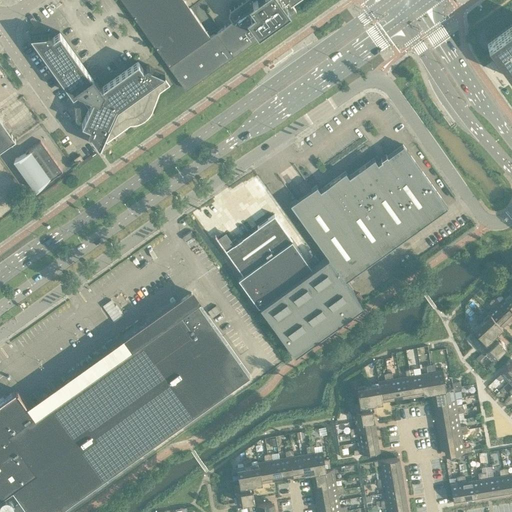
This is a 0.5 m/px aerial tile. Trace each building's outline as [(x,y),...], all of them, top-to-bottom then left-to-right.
[(511,23),(500,32),(486,42),(492,50),(496,55),(494,56),(493,57),(493,58),(492,58),(492,59),(493,59),(498,68),(499,68),(500,68),(501,68),(503,66),(504,66),(511,77),(511,23)] [(59,31),(52,36),(50,33),(48,32),(47,32),(45,33),(29,34),(72,94),(73,93),(86,99),(85,102),(88,107),(81,122),(88,126),(87,129),(87,131),(88,133),(89,133),(98,146),(102,139),(106,141),(129,124),(133,124),(137,123),(140,122),(144,120),(147,117),(149,114),(151,111),(159,91),(169,84),(162,74),(164,72),(150,66),(149,64),(147,64),(145,64),(142,67),(137,60),(102,85),(95,76),(93,78),(59,31)] [(0,149),(10,143),(15,140),(14,138),(11,135),(12,135),(11,133),(10,134),(0,119),(0,149)] [(61,171),(40,140),(24,151),(25,152),(14,158),(36,189),(45,180),(46,182),(61,171)] [(312,267),(258,305),(293,354),(362,304),(345,279),(447,206),(402,144),(377,162),(374,157),(348,176),(345,171),(319,189),(316,184),(290,203),(327,255),(312,267)] [(83,159),(79,154),(73,159),(77,163),(83,159)] [(238,277),(258,305),(312,267),(274,214),(233,243),(226,233),(223,236),(224,239),(220,242),(242,274),(238,277)] [(32,413),(6,431),(34,471),(11,487),(12,489),(28,511),(54,511),(249,373),(191,292),(126,338),(130,345),(33,414),(32,413)] [(509,318),(511,314),(511,305),(505,298),(506,298),(504,296),(499,301),(495,297),(491,299),(509,318)] [(488,312),(489,313),(501,325),(509,318),(491,299),(489,302),(493,307),(488,312)] [(215,305),(207,310),(212,317),(220,311),(215,305)] [(489,313),(485,317),(481,314),(477,316),(475,319),(479,323),(473,328),(485,340),(481,343),(474,335),(470,339),(472,342),(481,352),(484,354),(488,351),(493,356),(505,344),(494,332),(501,325),(489,313)] [(481,352),(475,358),(478,360),(484,354),(481,352)] [(508,381),(511,377),(511,362),(502,372),(501,372),(496,378),(500,380),(504,376),(508,381)] [(424,392),(434,390),(430,364),(426,365),(427,372),(420,373),(424,392)] [(434,364),(430,364),(434,390),(445,388),(442,369),(435,371),(434,364)] [(406,376),(399,377),(402,396),(413,394),(409,368),(405,370),(406,376)] [(413,368),(409,368),(413,394),(424,392),(420,373),(414,374),(413,368)] [(377,380),(378,383),(381,399),(392,397),(387,372),(383,373),(384,379),(377,380)] [(392,397),(402,396),(399,377),(392,378),(391,372),(387,372),(392,397)] [(357,420),(374,417),(371,401),(381,399),(378,383),(372,384),(371,379),(367,378),(363,380),(364,385),(356,386),(359,402),(354,403),(353,396),(348,397),(348,401),(349,410),(351,414),(356,413),(357,419),(357,420)] [(453,387),(452,387),(445,388),(434,390),(436,401),(455,398),(454,391),(461,390),(461,386),(453,387)] [(0,435),(6,431),(32,413),(25,403),(25,402),(17,390),(17,391),(16,390),(14,390),(0,400),(0,435)] [(456,404),(455,398),(436,401),(438,412),(463,407),(462,403),(456,404)] [(463,411),(463,407),(438,412),(440,422),(459,419),(457,412),(463,411)] [(350,432),(375,428),(374,417),(357,420),(357,419),(355,420),(356,427),(350,428),(350,432)] [(460,426),(459,419),(440,422),(441,433),(467,428),(466,425),(460,426)] [(377,438),(375,428),(350,432),(351,436),(357,435),(358,441),(377,438)] [(441,433),(443,443),(462,440),(461,434),(467,433),(467,428),(441,433)] [(0,435),(0,497),(12,489),(11,487),(34,471),(6,431),(0,435)] [(379,449),(377,438),(358,441),(359,448),(354,449),(353,454),(361,453),(379,449)] [(463,447),(462,440),(443,443),(445,455),(463,452),(471,450),(469,446),(463,447)] [(303,473),(314,471),(310,445),(306,446),(307,453),(300,454),(303,473)] [(314,445),(310,445),(314,471),(325,469),(322,450),(315,452),(314,445)] [(286,457),(279,458),(282,477),(293,475),(288,449),(285,451),(286,457)] [(293,449),(288,449),(293,475),(303,473),(300,454),(294,455),(293,449)] [(257,461),(257,464),(258,464),(261,480),(271,478),(267,453),(263,454),(264,460),(257,461)] [(271,453),(267,453),(271,478),(282,477),(279,458),(272,459),(271,453)] [(382,471),(401,468),(399,456),(381,459),(373,460),(375,465),(381,464),(382,471)] [(251,482),(261,480),(258,464),(257,464),(251,465),(251,459),(246,459),(243,461),(243,466),(236,467),(239,483),(234,484),(233,480),(228,481),(228,485),(229,491),(231,495),(236,494),(237,501),(254,499),(251,482)] [(332,468),(325,469),(314,471),(316,482),(335,478),(334,472),(341,471),(341,466),(332,467),(332,468)] [(401,468),(382,471),(383,477),(377,478),(377,483),(402,478),(401,468)] [(500,475),(493,476),(496,495),(507,493),(503,468),(499,469),(500,475)] [(507,468),(503,468),(507,493),(511,492),(511,472),(508,474),(507,468)] [(475,498),(486,497),(481,471),(477,473),(478,479),(472,480),(475,498)] [(485,471),(481,471),(486,497),(496,495),(493,476),(486,477),(485,471)] [(464,500),(460,475),(456,476),(457,482),(450,483),(453,502),(464,500)] [(464,475),(460,475),(464,500),(475,498),(472,480),(465,481),(464,475)] [(316,482),(318,492),(343,488),(342,484),(336,485),(335,478),(316,482)] [(402,478),(377,483),(378,486),(384,485),(385,492),(404,489),(402,478)] [(343,492),(343,488),(318,492),(319,503),(338,500),(337,493),(343,492)] [(404,489),(385,492),(387,499),(381,500),(381,504),(406,500),(404,489)] [(339,506),(338,500),(319,503),(320,511),(331,511),(347,509),(345,505),(339,506)] [(406,500),(381,504),(382,508),(388,507),(388,511),(396,511),(408,510),(406,500)] [(255,509),(255,511),(275,511),(273,501),(256,504),(248,505),(249,510),(255,509)]
